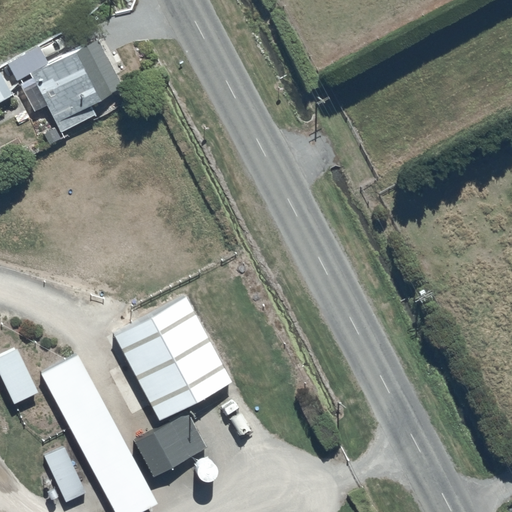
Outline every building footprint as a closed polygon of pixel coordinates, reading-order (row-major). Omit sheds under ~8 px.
[(120,82),(97,36),(30,70),(53,116),(120,82)] [(0,97),(10,91),(0,73),(0,97)] [(156,418),(229,379),(184,294),(111,333),(156,418)] [(0,374),(13,401),(37,390),(16,345),(0,352),(0,374)] [(135,511),(156,501),(75,349),(38,369),(114,511),(135,511)] [(186,410),(132,439),(152,476),(206,448),(186,410)] [(62,444),(42,453),(64,500),(85,490),(62,444)]
